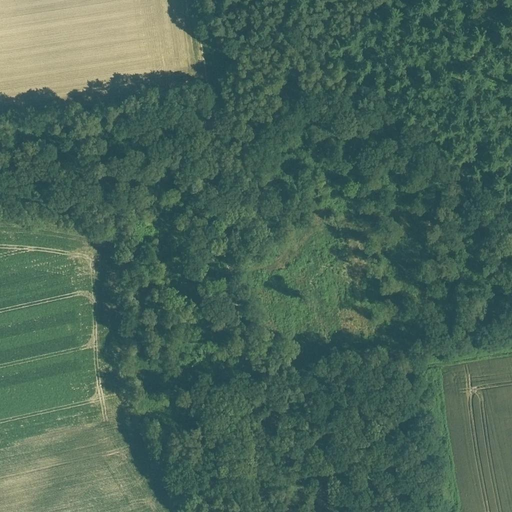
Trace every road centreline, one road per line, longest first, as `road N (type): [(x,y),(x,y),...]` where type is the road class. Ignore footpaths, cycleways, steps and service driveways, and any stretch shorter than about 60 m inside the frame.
road 1 (track): [(263,511),(189,0)]
road 2 (track): [(221,248),(84,176),(0,163)]
road 3 (track): [(195,40),(295,28),(358,0)]
